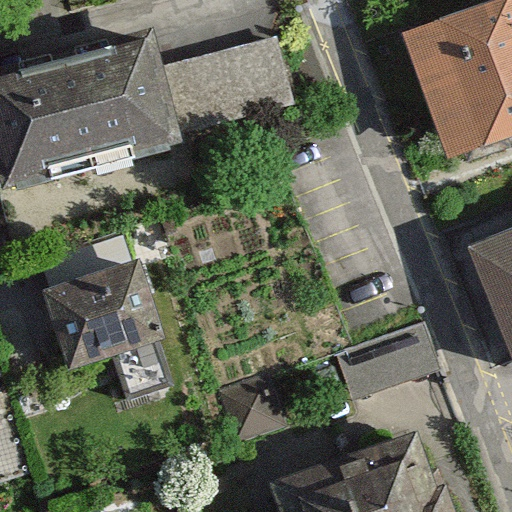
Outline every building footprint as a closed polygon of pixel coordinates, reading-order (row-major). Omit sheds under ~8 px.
[(437,160),(511,131),(511,0),(492,0),(391,38),(437,160)] [(150,27),(0,69),(0,177),(2,186),(50,172),(43,148),(131,122),(138,147),(300,101),(281,32),(161,66),(150,27)] [(511,226),(454,249),(504,376),(511,372),(511,226)] [(38,282),(66,366),(159,336),(131,251),(38,282)] [(356,386),(444,367),(435,327),(347,347),(356,386)] [(263,472),(276,511),(445,511),(414,421),(263,472)]
